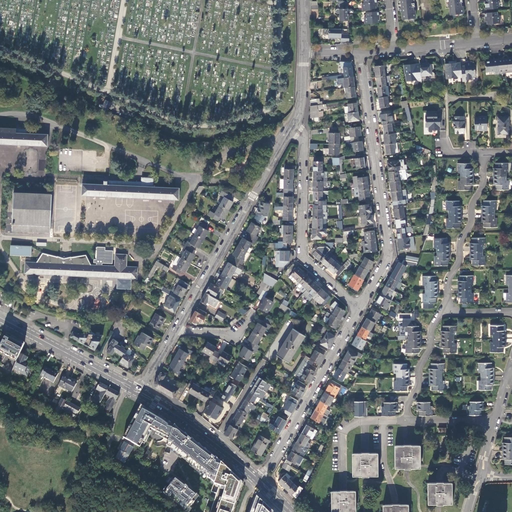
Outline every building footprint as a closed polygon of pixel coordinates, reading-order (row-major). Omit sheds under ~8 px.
[(376,6),(375,0),(363,0),(364,3),(361,3),(362,10),(374,9),(373,7),(376,6)] [(399,0),(400,4),(398,5),(398,6),(398,5),(400,5),(401,12),(403,12),(404,19),(410,21),(410,19),(416,18),(415,7),(415,6),(414,0),(399,0)] [(445,0),(446,2),(446,0),(448,0),(449,8),(451,7),(451,15),(457,14),(458,16),(463,14),(463,11),(462,0),(445,0)] [(496,0),(487,0),(487,2),(485,2),(486,9),(494,9),(494,8),(499,7),(499,1),(497,1),(496,0)] [(349,21),(348,13),(348,9),(339,9),(340,21),(349,21)] [(365,24),(376,23),(376,20),(379,20),(378,12),(366,13),(366,16),(364,17),(365,24)] [(497,12),(485,14),(486,22),(489,21),(489,24),(494,24),(495,25),(498,23),(500,23),(500,16),(498,16),(497,12)] [(341,43),(349,43),(349,35),(341,34),(342,29),(323,29),(323,35),(329,35),(329,38),(330,39),(335,39),(335,38),(341,38),(341,43)] [(505,59),(497,59),(498,60),(499,74),(504,74),(504,72),(511,71),(511,59),(505,60),(505,59)] [(499,74),(498,60),(493,61),(485,62),(486,73),(495,72),(495,75),(499,75),(499,74)] [(462,77),(462,82),(466,81),(466,80),(472,79),(471,78),(476,77),(474,63),(471,63),(471,62),(465,62),(465,67),(464,67),(463,66),(461,66),(462,77)] [(420,64),(421,79),(426,79),(426,76),(428,76),(430,78),(435,78),(434,73),(432,71),(434,69),(434,64),(425,65),(425,63),(420,64)] [(461,66),(461,63),(445,64),(447,79),(458,78),(458,77),(462,77),(461,66)] [(421,81),(421,79),(420,64),(419,64),(419,65),(415,65),(415,64),(404,65),(404,72),(406,72),(406,81),(411,81),(412,79),(417,79),(417,80),(418,81),(421,81)] [(374,67),(376,77),(385,76),(384,65),(374,67)] [(344,78),(353,76),(351,66),(343,67),(344,78)] [(385,76),(376,77),(377,87),(388,86),(390,86),(389,80),(390,80),(390,75),(385,76)] [(354,86),(353,76),(344,78),(343,78),(344,88),(345,88),(354,86)] [(355,97),(354,86),(345,88),(347,98),(355,97)] [(388,86),(377,87),(379,97),(388,96),(389,96),(388,86)] [(388,96),(379,97),(380,108),(389,107),(388,96)] [(100,104),(98,108),(107,112),(111,102),(105,100),(103,105),(100,104)] [(348,113),(358,112),(356,103),(348,104),(348,107),(344,107),(345,114),(348,113)] [(359,120),(358,112),(348,113),(348,122),(359,120)] [(429,130),(440,130),(440,127),(441,127),(441,118),(437,118),(437,112),(427,112),(427,116),(425,116),(425,128),(429,128),(429,130)] [(381,115),(382,125),(391,123),(393,123),(392,113),(381,115)] [(456,133),(465,133),(465,123),(464,123),(464,116),(455,116),(455,121),(453,121),(453,128),(456,128),(456,133)] [(480,133),(480,130),(487,130),(487,116),(479,116),(479,118),(475,118),(475,133),(480,133)] [(497,135),(500,135),(500,134),(502,134),(502,135),(510,135),(509,117),(497,117),(497,135)] [(391,123),(382,125),(384,134),(393,133),(391,123)] [(0,143),(47,146),(48,134),(47,134),(27,133),(27,129),(0,127),(0,143)] [(337,127),(329,128),(329,144),(339,144),(339,133),(337,133),(337,127)] [(350,140),(359,139),(359,136),(361,135),(360,127),(349,128),(350,136),(350,140)] [(393,133),(384,134),(385,144),(394,143),(396,143),(394,133),(393,133)] [(360,142),(359,139),(350,140),(344,141),(344,144),(349,143),(350,151),(355,151),(363,150),(362,141),(360,142)] [(394,143),(385,144),(386,154),(398,153),(397,146),(394,147),(394,143)] [(339,144),(329,144),(329,154),(339,154),(339,144)] [(355,158),(356,168),(365,167),(364,157),(355,158)] [(387,162),(389,172),(398,170),(400,170),(399,160),(387,162)] [(313,161),(313,171),(322,171),(322,162),(313,161)] [(493,168),(494,176),(507,176),(507,172),(509,172),(509,162),(496,162),(496,163),(497,163),(497,168),(493,168)] [(460,173),(460,176),(473,176),(473,169),(470,169),(470,164),(471,164),(471,163),(458,163),(458,173),(460,173)] [(284,179),(293,179),(293,169),(292,169),(292,165),(284,166),(284,167),(282,167),(282,172),(284,172),(284,179)] [(398,170),(389,172),(390,182),(399,180),(406,179),(405,169),(400,170),(398,170)] [(322,171),(313,171),(313,181),(326,181),(327,181),(327,171),(322,171)] [(359,187),(368,186),(366,176),(357,178),(359,187)] [(473,176),(460,176),(460,180),(458,180),(458,190),(471,190),(471,189),(470,189),(470,184),(473,184),(473,176)] [(507,176),(494,176),(494,184),(497,184),(497,189),(496,189),(509,189),(509,180),(507,180),(507,176)] [(81,195),(179,200),(179,188),(153,187),(153,178),(142,178),(142,182),(109,181),(109,185),(83,184),(83,183),(82,183),(81,195)] [(293,193),(293,179),(284,179),(281,179),(281,188),(284,188),(284,193),(293,193)] [(399,180),(390,182),(391,191),(401,190),(399,180)] [(326,181),(313,181),(313,191),(323,191),(327,191),(327,187),(326,187),(326,181)] [(370,200),(368,186),(359,187),(354,188),(355,197),(358,197),(359,202),(370,200)] [(401,190),(391,191),(393,205),(403,204),(407,203),(405,190),(401,190)] [(208,215),(218,221),(220,217),(223,219),(233,202),(230,200),(232,197),(222,191),(220,194),(225,197),(215,214),(210,211),(208,215)] [(313,191),(313,200),(315,200),(315,205),(326,205),(326,200),(322,200),(322,195),(323,191),(313,191)] [(12,231),(50,232),(52,194),(13,193),(12,231)] [(293,193),(284,193),(276,193),(276,196),(284,197),(284,206),(293,206),(293,193)] [(448,210),(448,214),(462,214),(462,206),(458,206),(458,201),(459,201),(459,200),(446,201),(446,210),(448,210)] [(482,205),(482,214),(495,214),(495,209),(497,209),(497,200),(484,200),(485,201),(485,205),(482,205)] [(256,214),(267,216),(270,204),(260,202),(259,208),(257,208),(256,214)] [(360,215),(372,214),(370,204),(359,206),(360,215)] [(403,204),(393,205),(395,219),(404,217),(403,207),(403,204)] [(322,219),(322,212),(326,213),(326,205),(315,205),(313,205),(313,208),(313,219),(322,219)] [(284,206),(275,206),(274,209),(276,209),(277,210),(283,210),(283,215),(283,220),(292,220),(293,206),(284,206)] [(373,224),(372,214),(360,215),(362,225),(373,224)] [(462,214),(448,214),(448,218),(446,218),(446,228),(459,228),(459,227),(458,227),(458,222),(462,222),(462,214)] [(495,214),(482,214),(482,222),(485,222),(485,226),(484,226),(484,227),(497,227),(497,217),(495,217),(495,214)] [(202,217),(199,221),(207,226),(210,222),(202,217)] [(404,217),(395,219),(396,229),(404,228),(406,227),(404,217)] [(322,219),(313,219),(313,229),(321,229),(322,229),(322,219)] [(207,226),(199,221),(197,225),(200,226),(195,234),(190,243),(188,241),(183,249),(186,250),(181,258),(177,266),(174,265),(172,269),(180,273),(182,270),(185,272),(195,255),(192,253),(195,246),(199,248),(208,231),(205,229),(207,226)] [(232,264),(242,270),(243,268),(238,265),(239,263),(242,265),(244,261),(242,260),(251,243),(254,245),(258,237),(255,236),(260,228),(252,223),(247,231),(250,233),(246,240),(243,238),(233,255),(236,257),(232,264)] [(200,226),(197,225),(196,224),(191,232),(195,234),(200,226)] [(283,234),(292,234),(292,225),(283,225),(283,234)] [(404,228),(396,229),(398,238),(409,237),(409,232),(407,232),(405,233),(404,228)] [(321,229),(313,229),(313,239),(322,238),(321,229)] [(365,241),(375,239),(374,231),(364,232),(365,241)] [(278,244),(268,243),(268,247),(283,248),(284,243),(292,243),(292,234),(283,234),(281,234),(281,243),(278,243),(278,244)] [(409,237),(398,238),(399,248),(410,247),(409,241),(412,240),(412,237),(409,237)] [(436,248),(437,252),(450,252),(450,244),(447,244),(447,239),(448,239),(448,238),(434,238),(434,248),(436,248)] [(470,243),(470,251),(483,251),(483,247),(485,247),(485,238),(472,238),(473,238),(473,243),(470,243)] [(377,251),(375,239),(365,241),(362,241),(363,246),(364,246),(365,253),(377,251)] [(333,246),(333,243),(325,242),(326,244),(328,248),(326,250),(325,251),(327,253),(333,246)] [(336,246),(337,243),(335,243),(333,243),(333,246),(327,253),(326,254),(320,261),(328,267),(334,260),(328,255),(336,246)] [(10,245),(10,255),(31,256),(31,246),(10,245)] [(312,254),(320,261),(326,254),(323,252),(325,249),(322,247),(319,247),(318,248),(316,246),(312,250),(314,252),(312,254)] [(288,262),(288,261),(289,261),(289,251),(280,251),(276,251),(276,266),(283,266),(288,262)] [(483,251),(470,251),(470,259),(473,259),(473,264),(472,264),(472,265),(485,265),(485,255),(483,255),(483,251)] [(450,252),(437,252),(437,256),(434,256),(434,265),(448,265),(447,265),(447,260),(450,260),(450,252)] [(24,274),(137,279),(138,267),(137,267),(126,267),(127,255),(115,254),(115,266),(90,265),(85,255),(71,257),(70,257),(65,258),(63,256),(62,258),(57,256),(56,257),(42,253),(36,263),(25,262),(24,274)] [(404,264),(417,266),(418,257),(406,255),(404,264)] [(177,256),(173,264),(174,265),(177,266),(181,258),(177,256)] [(360,266),(368,271),(373,262),(365,257),(360,266)] [(341,267),(334,260),(328,267),(335,274),(335,273),(339,276),(345,269),(342,266),(341,267)] [(169,268),(156,261),(154,264),(158,266),(167,272),(169,268)] [(239,274),(242,270),(232,264),(228,262),(222,273),(231,278),(234,272),(239,274)] [(158,266),(154,264),(148,276),(151,278),(158,266)] [(306,275),(293,264),(288,269),(285,272),(290,276),(291,274),(295,278),(300,282),(306,275)] [(360,266),(355,275),(363,279),(368,271),(360,266)] [(395,268),(391,277),(398,281),(400,278),(403,272),(395,268)] [(222,273),(218,271),(216,275),(220,277),(216,284),(225,289),(231,278),(222,273)] [(278,281),(264,274),(263,282),(272,287),(278,281)] [(355,275),(355,274),(349,285),(357,290),(363,279),(355,275)] [(314,282),(306,275),(300,282),(299,283),(305,288),(306,289),(314,282)] [(458,281),(458,289),(472,289),(471,285),(474,285),(473,275),(460,275),(460,276),(461,276),(461,281),(458,281)] [(425,285),(425,289),(438,289),(438,281),(435,281),(435,277),(436,277),(436,276),(422,276),(422,286),(425,285)] [(189,285),(177,277),(174,281),(176,282),(179,284),(174,293),(181,297),(182,298),(189,285)] [(398,281),(391,277),(386,285),(394,290),(396,285),(398,281)] [(321,288),(314,282),(306,289),(314,296),(321,288)] [(305,288),(299,283),(296,285),(296,286),(302,291),(305,288)] [(223,291),(211,284),(209,287),(206,292),(218,299),(223,291)] [(394,290),(386,285),(381,294),(389,299),(391,295),(394,296),(396,292),(394,290)] [(321,288),(314,296),(313,297),(320,304),(328,295),(321,288)] [(306,289),(305,291),(312,298),(313,297),(314,296),(306,289)] [(438,289),(425,289),(425,293),(423,293),(423,303),(436,303),(436,302),(435,302),(435,298),(438,298),(438,289)] [(472,289),(458,289),(458,297),(461,297),(462,302),(461,302),(474,302),(474,293),(472,293),(472,289)] [(267,293),(263,290),(260,295),(257,300),(262,302),(259,307),(267,312),(272,303),(264,299),(267,293)] [(181,297),(174,293),(172,292),(170,295),(164,305),(174,311),(180,301),(180,300),(181,297)] [(219,300),(218,299),(206,292),(203,297),(200,302),(206,304),(207,302),(215,307),(219,300)] [(389,299),(381,294),(376,303),(387,309),(388,306),(389,306),(390,303),(391,300),(389,299)] [(332,315),(340,320),(345,311),(338,307),(339,305),(335,301),(330,306),(335,309),(332,315)] [(279,308),(288,313),(290,309),(281,304),(279,308)] [(244,314),(248,311),(239,306),(237,310),(244,314)] [(395,318),(397,314),(399,308),(397,307),(394,313),(391,311),(389,315),(395,318)] [(205,312),(200,309),(198,312),(195,311),(192,316),(190,320),(194,322),(193,324),(195,325),(196,324),(195,323),(197,320),(201,323),(205,317),(203,316),(205,312)] [(372,309),(367,318),(375,322),(376,323),(379,318),(381,319),(383,316),(372,309)] [(329,313),(327,312),(325,316),(323,321),(327,323),(327,324),(335,328),(340,320),(332,315),(329,313)] [(150,325),(159,330),(165,319),(156,313),(150,325)] [(215,318),(222,322),(224,318),(217,313),(215,318)] [(375,322),(367,318),(362,327),(370,331),(375,322)] [(239,355),(248,360),(253,352),(255,353),(259,346),(257,345),(266,328),(269,330),(271,326),(263,322),(261,325),(258,323),(248,340),(251,342),(248,348),(244,346),(239,355)] [(440,331),(441,339),(454,339),(454,335),(456,335),(456,325),(443,326),(444,326),(444,331),(440,331)] [(492,335),(492,339),(506,339),(506,331),(502,331),(502,326),(503,326),(503,325),(490,325),(490,335),(492,335)] [(326,333),(321,343),(328,348),(335,337),(327,332),(329,329),(324,326),(321,330),(326,333)] [(407,336),(407,340),(421,340),(420,332),(417,332),(417,327),(418,327),(418,326),(405,326),(405,336),(407,336)] [(370,331),(362,327),(357,336),(365,340),(370,331)] [(277,355),(288,362),(305,335),(293,328),(285,341),(284,341),(283,344),(277,355)] [(95,335),(88,335),(81,334),(81,335),(79,334),(73,332),(71,337),(95,350),(103,335),(95,335)] [(134,344),(145,350),(148,345),(149,346),(154,338),(143,332),(138,339),(137,338),(134,344)] [(0,345),(0,358),(3,360),(5,356),(16,362),(20,353),(21,352),(24,343),(6,333),(1,344),(0,345)] [(365,340),(357,336),(352,344),(361,349),(364,345),(366,341),(365,340)] [(123,356),(127,351),(117,344),(118,342),(113,338),(108,346),(109,347),(107,351),(112,355),(114,351),(123,356)] [(454,339),(441,339),(441,347),(444,347),(444,352),(443,352),(443,353),(456,352),(456,343),(454,343),(454,339)] [(506,339),(492,339),(492,343),(490,343),(490,352),(503,352),(504,352),(502,352),(502,347),(506,347),(506,339)] [(421,340),(407,340),(407,344),(405,344),(405,353),(419,353),(418,353),(417,348),(421,348),(421,340)] [(218,360),(226,365),(231,357),(222,351),(221,355),(214,350),(215,347),(207,342),(202,351),(210,356),(208,358),(216,363),(218,360)] [(171,371),(179,375),(181,372),(179,370),(188,354),(191,355),(193,351),(185,347),(183,350),(180,348),(178,352),(172,362),(170,365),(173,367),(171,371)] [(132,354),(133,352),(129,348),(127,351),(123,356),(120,361),(128,367),(134,359),(128,355),(130,353),(132,354)] [(315,351),(310,348),(303,360),(310,364),(312,365),(313,362),(308,359),(309,357),(311,358),(310,359),(319,364),(324,355),(315,350),(315,351)] [(348,351),(343,359),(352,364),(357,356),(356,355),(348,351)] [(16,362),(14,367),(21,370),(20,371),(27,375),(31,367),(27,365),(29,362),(26,361),(29,355),(25,354),(24,355),(20,353),(16,362)] [(368,359),(369,358),(367,357),(365,356),(362,354),(360,358),(363,360),(358,368),(362,370),(368,359)] [(352,364),(343,359),(338,368),(347,373),(352,364)] [(310,364),(303,360),(295,374),(309,382),(315,372),(308,368),(310,364)] [(248,367),(239,362),(231,376),(240,381),(248,367)] [(429,369),(429,377),(442,377),(442,373),(444,373),(444,363),(431,363),(431,364),(432,364),(432,369),(429,369)] [(480,372),(480,376),(494,376),(494,368),(490,368),(490,364),(491,363),(478,363),(478,372),(480,372)] [(396,374),(395,377),(409,377),(409,370),(405,369),(406,365),(407,365),(406,364),(393,364),(393,374),(396,374)] [(40,375),(54,383),(59,372),(55,370),(54,372),(49,370),(50,369),(45,366),(40,375)] [(347,373),(338,368),(334,376),(342,381),(347,373)] [(155,387),(173,398),(178,390),(182,392),(187,383),(183,381),(179,383),(171,378),(172,376),(166,373),(165,375),(160,372),(154,383),(155,387)] [(63,376),(59,385),(72,392),(76,383),(72,381),(73,380),(68,378),(68,379),(63,376)] [(494,376),(480,376),(480,381),(476,381),(476,390),(492,390),(492,389),(491,389),(491,385),(494,385),(494,376)] [(350,390),(357,378),(354,377),(347,389),(350,390)] [(409,377),(395,377),(396,381),(393,381),(393,391),(407,391),(407,390),(406,390),(406,385),(409,385),(409,377)] [(442,377),(429,377),(429,385),(432,385),(432,390),(431,390),(444,390),(445,381),(442,381),(442,377)] [(207,398),(211,400),(215,393),(212,390),(210,393),(194,383),(195,381),(192,379),(190,381),(187,386),(191,388),(189,392),(205,402),(207,398)] [(330,383),(325,392),(334,397),(338,391),(340,392),(343,386),(332,380),(330,383)] [(93,402),(99,405),(105,394),(109,387),(100,382),(96,389),(99,390),(93,402)] [(230,382),(221,398),(226,402),(229,397),(230,398),(235,391),(234,390),(236,386),(230,382)] [(263,387),(256,382),(250,392),(257,396),(258,397),(259,396),(258,395),(262,389),(263,387)] [(300,398),(305,389),(294,382),(290,388),(291,388),(290,391),(300,398)] [(104,408),(110,411),(120,393),(109,387),(105,394),(110,397),(108,400),(107,405),(107,407),(105,406),(104,408)] [(257,396),(250,392),(245,400),(252,404),(257,396)] [(291,397),(283,392),(281,396),(288,400),(284,408),(292,412),(296,404),(289,400),(291,397)] [(334,397),(325,392),(320,400),(328,405),(329,406),(334,397)] [(62,398),(56,410),(61,413),(62,410),(67,401),(67,400),(66,399),(66,400),(62,398)] [(211,400),(204,412),(216,419),(223,408),(211,400)] [(252,404),(245,400),(240,408),(247,413),(248,413),(249,412),(248,411),(250,408),(254,410),(256,407),(252,404)] [(328,405),(320,400),(315,409),(310,417),(323,425),(326,419),(322,417),(322,416),(328,419),(329,417),(322,414),(327,406),(328,405)] [(81,408),(67,401),(62,410),(74,417),(73,418),(75,419),(81,408)] [(354,417),(367,417),(367,402),(354,401),(354,417)] [(467,406),(467,416),(481,415),(480,415),(479,410),(483,410),(483,401),(470,402),(470,406),(467,406)] [(419,415),(419,416),(432,416),(432,406),(430,406),(430,402),(417,403),(417,411),(420,410),(420,415),(419,415)] [(266,403),(265,405),(269,407),(267,412),(270,413),(273,406),(266,403)] [(381,407),(381,417),(394,416),(393,416),(393,411),(397,411),(397,403),(383,403),(383,407),(381,407)] [(154,412),(142,405),(123,438),(126,439),(135,444),(140,447),(151,428),(169,437),(174,425),(163,417),(154,412)] [(247,413),(240,408),(230,424),(238,429),(239,428),(238,428),(247,413)] [(263,412),(259,420),(264,423),(268,415),(263,412)] [(282,430),(287,421),(279,417),(274,425),(282,430)] [(238,429),(230,424),(224,434),(232,439),(238,429)] [(306,424),(301,433),(310,438),(312,439),(317,431),(316,431),(316,430),(306,424)] [(170,448),(182,457),(184,455),(191,461),(190,463),(203,473),(204,471),(208,474),(207,476),(214,482),(221,462),(192,439),(174,425),(169,437),(166,445),(171,447),(170,448)] [(310,438),(301,433),(296,442),(307,448),(308,448),(311,444),(307,442),(310,438)] [(251,451),(261,457),(270,441),(260,435),(251,451)] [(503,443),(503,451),(511,450),(511,437),(505,437),(505,438),(506,438),(506,443),(503,443)] [(126,439),(120,451),(129,456),(135,444),(126,439)] [(307,448),(296,442),(291,451),(299,455),(301,451),(305,452),(307,448)] [(396,446),(396,469),(418,469),(418,446),(396,446)] [(511,450),(503,451),(503,459),(506,459),(506,464),(505,464),(511,464),(511,450)] [(129,456),(120,451),(115,459),(124,464),(129,456)] [(299,455),(291,451),(287,459),(295,463),(299,455)] [(353,454),(353,476),(375,476),(376,454),(353,454)] [(184,455),(182,457),(190,463),(191,461),(184,455)] [(232,511),(242,482),(221,462),(214,482),(214,483),(225,487),(217,511),(232,511)] [(292,467),(285,463),(282,468),(289,471),(292,467)] [(278,481),(285,488),(291,481),(294,479),(291,477),(287,473),(278,481)] [(145,475),(141,480),(151,488),(154,480),(145,475)] [(168,484),(170,485),(164,493),(187,511),(199,495),(188,487),(188,488),(186,486),(185,485),(174,476),(168,484)] [(285,488),(296,499),(301,492),(303,489),(303,488),(300,486),(298,488),(291,481),(285,488)] [(429,484),(429,505),(450,505),(450,484),(429,484)] [(330,511),(352,511),(353,490),(330,490),(330,511)] [(272,511),(273,511),(257,495),(250,511),(272,511)]
